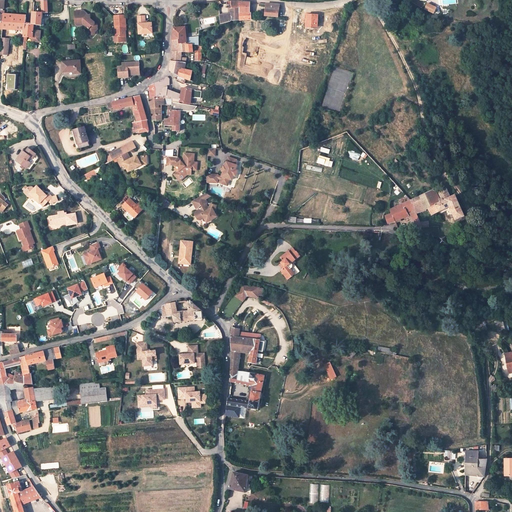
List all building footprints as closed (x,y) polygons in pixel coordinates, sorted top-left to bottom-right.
[(239,20),(249,19),(249,13),(250,13),(250,3),(231,1),(231,4),(232,14),(232,21),(239,20)] [(185,4),(180,9),(184,13),(197,11),(197,3),(185,4)] [(266,4),(265,15),(278,17),(279,5),(266,4)] [(428,4),(426,10),(430,12),(431,12),(432,13),(434,14),(437,8),(428,4)] [(88,13),(83,9),(75,10),(76,22),(77,23),(80,23),(80,24),(85,23),(88,27),(89,33),(95,33),(95,30),(97,27),(97,24),(96,22),(93,20),(92,20),(91,19),(90,14),(88,14),(88,13)] [(41,25),(43,12),(33,12),(32,24),(33,24),(41,25)] [(3,29),(25,30),(26,23),(27,15),(18,15),(4,14),(3,29)] [(232,21),(232,14),(220,17),(221,24),(231,22),(232,21),(239,20),(232,21)] [(125,25),(124,15),(114,16),(115,37),(114,37),(114,43),(120,42),(120,37),(124,37),(124,26),(125,25)] [(150,24),(146,24),(144,24),(144,22),(144,17),(136,17),(137,34),(151,33),(150,24)] [(25,41),(27,41),(27,37),(32,37),(32,41),(39,42),(40,31),(33,30),(33,24),(32,24),(26,23),(25,30),(25,41)] [(178,45),(185,45),(185,38),(185,28),(175,28),(174,34),(173,34),(173,41),(178,41),(178,45)] [(9,39),(2,39),(1,51),(0,54),(8,55),(9,49),(9,39)] [(173,41),(172,52),(181,52),(193,52),(193,45),(185,45),(178,45),(178,41),(173,41)] [(184,69),(185,64),(181,63),(181,58),(181,52),(172,52),(172,53),(171,61),(180,69),(184,69)] [(80,59),(62,61),(63,72),(74,71),(74,73),(81,72),(80,59)] [(193,71),(184,69),(180,69),(171,61),(170,70),(176,74),(180,76),(191,80),(192,77),(193,71)] [(129,76),(129,74),(129,71),(140,70),(140,62),(123,63),(123,67),(119,67),(120,77),(129,76)] [(189,83),(185,83),(182,88),(181,95),(180,94),(168,89),(167,88),(167,85),(170,85),(169,79),(170,79),(169,77),(167,77),(166,78),(165,79),(150,86),(150,97),(159,97),(172,99),(172,102),(181,103),(181,102),(191,104),(192,89),(188,89),(189,83)] [(139,130),(148,128),(146,116),(145,113),(140,95),(108,103),(109,108),(113,107),(114,110),(134,105),(135,110),(133,110),(137,122),(132,123),(134,133),(139,132),(139,130)] [(150,97),(151,104),(162,105),(169,106),(172,106),(172,102),(172,99),(159,97),(150,97)] [(172,102),(172,106),(172,110),(181,111),(191,111),(191,105),(181,103),(172,102)] [(162,105),(151,104),(153,120),(162,120),(162,105)] [(165,126),(174,126),(173,130),(180,130),(181,111),(172,110),(172,106),(169,106),(168,119),(166,119),(165,126)] [(84,128),(71,131),(73,141),(77,140),(79,148),(90,145),(84,128)] [(113,160),(116,158),(127,152),(137,147),(133,141),(109,153),(113,160)] [(31,158),(32,159),(36,154),(29,149),(27,152),(26,151),(17,161),(27,169),(31,165),(27,162),(31,158)] [(135,159),(133,157),(131,158),(127,152),(116,158),(121,166),(124,165),(128,171),(136,167),(137,167),(136,165),(140,163),(147,162),(147,156),(141,156),(137,158),(135,159)] [(178,156),(168,155),(167,163),(173,164),(177,168),(178,171),(174,174),(177,177),(182,173),(183,175),(187,172),(191,172),(191,169),(196,169),(197,162),(194,162),(194,154),(184,153),(184,161),(183,161),(182,161),(178,156)] [(334,159),(319,156),(317,163),(332,167),(334,159)] [(221,178),(220,182),(226,184),(228,178),(232,179),(237,165),(235,164),(237,160),(228,157),(225,166),(224,165),(222,170),(224,171),(222,176),(221,178)] [(88,180),(98,175),(95,169),(85,174),(88,180)] [(182,173),(177,177),(180,181),(187,174),(191,174),(191,172),(187,172),(183,175),(182,173)] [(218,174),(207,173),(206,181),(217,182),(218,177),(218,175),(218,174)] [(24,191),(23,192),(30,199),(33,197),(40,204),(43,206),(48,201),(50,199),(51,200),(53,199),(52,196),(49,193),(48,195),(37,185),(34,188),(33,186),(28,186),(28,187),(26,185),(22,189),(24,191)] [(421,204),(424,211),(428,209),(432,216),(450,207),(456,220),(465,216),(455,196),(449,197),(445,188),(438,191),(441,198),(439,199),(435,190),(432,189),(410,200),(413,207),(421,204)] [(205,199),(210,195),(206,192),(192,201),(197,208),(198,207),(199,209),(196,211),(195,215),(198,219),(201,220),(205,218),(206,217),(209,221),(218,216),(214,211),(215,210),(216,205),(210,204),(210,207),(207,208),(205,206),(207,205),(207,202),(205,199)] [(56,195),(52,196),(53,199),(51,200),(50,199),(48,201),(50,204),(58,201),(56,195)] [(130,199),(123,206),(128,210),(126,212),(133,220),(145,207),(140,203),(137,205),(130,199)] [(413,207),(410,200),(391,209),(393,214),(386,216),(389,223),(412,215),(416,214),(413,207)] [(413,207),(416,214),(424,211),(421,204),(413,207)] [(76,214),(66,215),(64,214),(64,212),(58,213),(59,215),(49,217),(51,224),(56,224),(56,222),(60,221),(60,224),(67,223),(67,225),(78,224),(76,214)] [(417,227),(422,227),(421,223),(416,214),(412,215),(417,227)] [(26,246),(27,250),(34,248),(33,245),(35,244),(30,230),(31,230),(28,222),(22,224),(24,229),(18,231),(21,240),(24,239),(24,241),(23,242),(25,247),(26,246)] [(182,240),(180,263),(191,264),(194,242),(182,240)] [(98,242),(90,246),(92,252),(84,255),(86,259),(87,259),(89,264),(103,258),(101,253),(100,254),(98,250),(101,249),(98,242)] [(52,246),(42,250),(48,267),(58,264),(53,250),(54,250),(52,246)] [(279,271),(285,279),(291,274),(288,269),(290,268),(291,264),(290,263),(299,256),(295,252),(294,253),(291,250),(279,259),(282,263),(280,264),(283,268),(279,271)] [(119,269),(121,271),(119,274),(127,281),(130,284),(136,277),(126,268),(127,267),(124,264),(119,269)] [(95,287),(104,284),(105,286),(113,283),(111,277),(106,279),(104,274),(92,279),(95,287)] [(85,281),(68,288),(72,298),(82,294),(81,292),(88,289),(85,281)] [(257,296),(258,290),(243,286),(236,295),(242,300),(244,297),(256,300),(257,296)] [(37,305),(42,303),(43,306),(56,301),(52,292),(34,299),(37,305)] [(190,300),(188,300),(189,310),(176,311),(175,302),(166,303),(163,306),(163,317),(173,315),(174,321),(176,322),(203,319),(202,311),(190,300)] [(62,332),(61,327),(63,327),(61,320),(59,320),(58,318),(50,320),(51,324),(50,324),(51,329),(47,330),(49,335),(62,332)] [(238,330),(235,329),(232,328),(231,333),(230,337),(230,342),(231,350),(231,356),(229,382),(250,386),(247,397),(245,397),(244,398),(244,400),(227,398),(225,415),(239,417),(241,407),(258,410),(264,375),(250,372),(247,372),(245,372),(243,371),(241,371),(236,371),(239,352),(250,353),(249,362),(254,363),(259,340),(236,337),(238,330)] [(147,342),(137,343),(138,358),(143,358),(143,365),(152,365),(152,359),(152,356),(156,355),(156,350),(148,351),(147,342)] [(10,345),(11,354),(20,352),(19,350),(18,344),(10,345)] [(98,362),(109,359),(108,358),(117,356),(114,345),(106,347),(107,350),(97,353),(98,358),(97,358),(98,362)] [(198,346),(189,347),(189,352),(189,354),(182,355),(180,355),(181,364),(195,363),(195,362),(198,362),(198,364),(206,364),(205,353),(199,354),(198,346)] [(26,388),(25,384),(33,384),(31,373),(30,373),(28,365),(46,361),(48,370),(56,368),(54,359),(62,357),(60,347),(45,351),(45,352),(41,353),(39,352),(20,357),(22,365),(23,371),(23,373),(26,383),(17,380),(17,388),(26,390),(26,388)] [(8,362),(10,368),(22,365),(20,357),(17,358),(11,360),(9,361),(8,362)] [(14,379),(17,380),(26,383),(23,373),(22,372),(17,372),(15,376),(14,379)] [(0,385),(10,384),(11,377),(7,376),(0,377),(0,385)] [(99,382),(94,382),(79,384),(80,391),(81,405),(108,402),(106,388),(100,389),(99,382)] [(3,403),(12,401),(13,401),(12,394),(14,394),(13,390),(12,384),(10,384),(0,385),(0,398),(2,403),(3,403)] [(21,401),(24,411),(37,409),(36,401),(56,398),(54,386),(37,388),(34,388),(34,387),(26,388),(26,390),(28,400),(21,401)] [(195,387),(179,388),(179,398),(187,398),(187,400),(187,404),(193,404),(193,405),(201,405),(207,404),(207,394),(200,394),(200,391),(195,392),(195,387)] [(163,389),(145,390),(146,395),(137,396),(138,403),(142,402),(143,405),(150,404),(151,407),(156,407),(155,400),(164,399),(163,389)] [(13,411),(14,416),(21,412),(24,411),(21,401),(14,406),(15,407),(13,408),(13,411)] [(13,411),(6,412),(7,416),(7,419),(8,425),(12,424),(13,426),(13,427),(14,427),(15,427),(17,433),(31,429),(29,420),(17,423),(14,416),(13,411)] [(8,442),(5,438),(1,440),(0,439),(0,456),(12,478),(20,476),(17,469),(21,467),(14,454),(13,452),(8,454),(5,449),(10,446),(8,442)] [(465,474),(484,476),(487,458),(483,458),(480,457),(480,449),(465,452),(465,474)] [(245,495),(247,482),(247,475),(234,472),(229,489),(245,495)] [(15,511),(24,511),(23,505),(41,497),(33,486),(21,491),(19,482),(8,484),(14,506),(15,511)] [(488,509),(488,506),(488,502),(475,502),(475,510),(488,509)]
